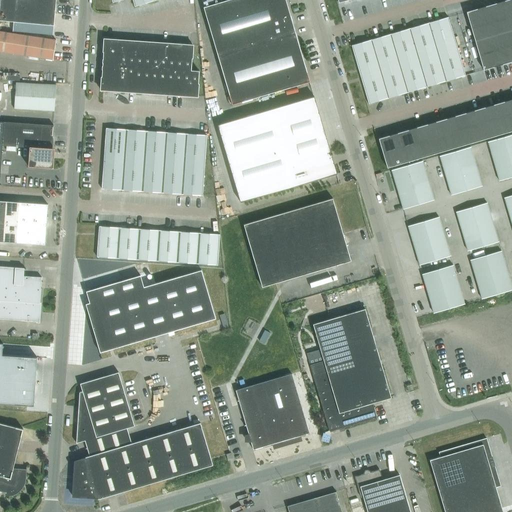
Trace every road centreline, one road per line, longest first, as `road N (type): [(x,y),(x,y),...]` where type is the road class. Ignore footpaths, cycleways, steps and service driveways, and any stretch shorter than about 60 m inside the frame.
road 1 (unclassified): [(49,511),(85,0)]
road 2 (unclassified): [(436,425),(311,0)]
road 3 (unclassified): [(436,425),(142,511)]
